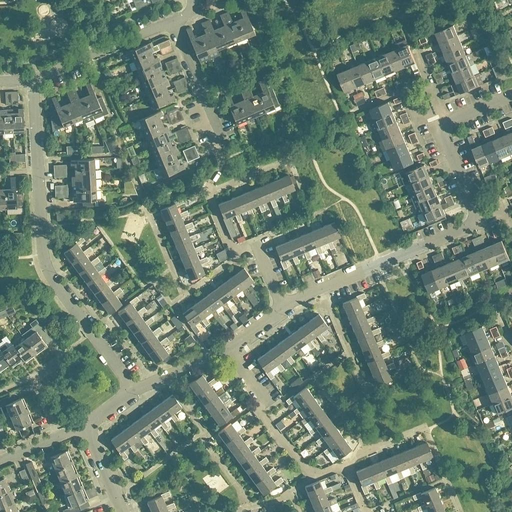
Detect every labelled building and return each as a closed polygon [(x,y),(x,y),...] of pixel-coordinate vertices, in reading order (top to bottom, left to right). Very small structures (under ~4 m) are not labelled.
[(153,2),(157,0),(133,0),(136,8),(135,8),(136,9),(153,2)] [(255,34),(243,6),(238,8),(243,18),(237,20),(245,38),(255,34)] [(245,38),(237,20),(232,22),(228,12),(224,14),(236,42),(244,38),(245,38)] [(236,42),(224,14),(220,16),(224,26),(219,28),(226,46),(227,46),(236,42)] [(226,46),(219,28),(213,30),(209,20),(205,22),(217,50),(225,46),(226,46)] [(205,34),(200,36),(207,54),(210,59),(219,55),(217,50),(205,22),(201,24),(205,34)] [(457,36),(453,26),(453,25),(434,33),(435,34),(435,33),(439,43),(457,36)] [(210,59),(207,54),(200,36),(194,38),(190,28),(186,30),(200,63),(210,59)] [(461,46),(457,36),(439,43),(441,48),(443,53),(461,46)] [(171,45),(168,39),(157,44),(159,50),(171,45)] [(409,50),(409,48),(405,40),(395,44),(397,49),(404,67),(414,63),(415,63),(409,50)] [(151,53),(148,48),(152,47),(150,42),(129,51),(133,61),(151,53)] [(161,56),(173,51),(171,45),(159,50),(161,56)] [(448,63),(465,56),(461,46),(443,53),(448,63)] [(404,67),(397,49),(387,53),(394,71),(404,67)] [(158,61),(157,57),(153,59),(151,53),(133,61),(137,70),(158,61)] [(394,71),(387,53),(377,57),(384,75),(394,71)] [(465,56),(448,63),(452,73),(469,66),(474,64),(470,54),(465,56)] [(384,75),(377,57),(367,61),(374,79),(384,75)] [(167,69),(179,64),(176,58),(165,63),(167,69)] [(141,80),(162,71),(158,61),(137,70),(141,79),(141,80)] [(374,79),(367,61),(357,66),(364,84),(374,79)] [(181,70),(179,64),(167,69),(169,74),(181,70)] [(364,84),(357,66),(347,70),(354,88),(364,84)] [(474,76),(469,66),(452,73),(456,83),(474,76)] [(422,79),(419,72),(417,69),(413,71),(417,81),(422,79)] [(354,88),(347,70),(337,74),(336,74),(344,93),(345,92),(354,88)] [(145,89),(166,80),(162,71),(141,80),(145,89)] [(474,76),(456,83),(460,93),(483,84),(479,73),(474,76)] [(187,83),(184,77),(173,82),(175,88),(187,83)] [(167,91),(165,86),(168,84),(166,80),(145,89),(149,99),(167,91)] [(271,86),(266,88),(263,80),(258,82),(263,93),(258,95),(265,112),(279,106),(271,86)] [(101,97),(97,99),(90,83),(85,85),(90,95),(84,97),(94,120),(108,114),(101,97)] [(177,93),(189,88),(187,83),(175,88),(177,93)] [(265,112),(258,95),(252,97),(248,86),(244,88),(256,116),(265,112)] [(256,116),(244,88),(240,90),(244,100),(239,103),(246,120),(256,116)] [(94,120),(84,97),(79,99),(75,89),(71,91),(82,119),(84,124),(94,120)] [(82,119),(71,91),(66,93),(71,103),(65,105),(73,123),(82,119)] [(174,100),(172,95),(169,96),(167,91),(149,99),(153,108),(174,100)] [(246,120),(239,103),(234,105),(229,94),(225,96),(236,124),(246,120)] [(73,123),(65,105),(60,107),(56,97),(51,99),(63,127),(73,123)] [(392,112),(388,103),(388,102),(369,110),(370,110),(374,120),(392,112)] [(169,119),(181,114),(178,108),(166,113),(169,119)] [(14,133),(24,132),(22,109),(12,110),(13,136),(14,136),(14,133)] [(13,136),(12,110),(2,110),(3,133),(3,138),(12,137),(12,136),(13,136)] [(161,122),(159,117),(162,116),(160,111),(139,120),(143,130),(161,122)] [(392,112),(374,120),(369,122),(374,132),(378,130),(396,122),(392,112)] [(183,120),(181,114),(169,119),(171,125),(183,120)] [(168,130),(167,126),(163,128),(161,122),(143,130),(147,139),(168,130)] [(400,132),(396,122),(378,130),(382,140),(400,132)] [(177,138),(189,133),(186,127),(175,132),(177,138)] [(169,141),(172,140),(177,138),(175,132),(170,134),(168,130),(147,139),(151,149),(169,141)] [(404,142),(400,132),(382,140),(387,150),(404,142)] [(511,153),(511,132),(502,137),(509,154),(511,153)] [(179,143),(191,138),(189,133),(177,138),(179,143)] [(117,149),(112,137),(104,140),(109,152),(117,149)] [(509,154),(502,137),(496,139),(492,141),(499,159),(509,154)] [(155,158),(176,149),(172,140),(169,141),(151,149),(155,158)] [(499,159),(492,141),(482,145),(489,163),(496,160),(499,159)] [(409,153),(404,142),(387,150),(391,160),(409,153)] [(489,163),(482,145),(476,147),(474,142),(469,144),(471,149),(479,168),(480,167),(489,163)] [(197,152),(194,146),(182,151),(185,156),(197,152)] [(177,160),(175,155),(178,153),(176,149),(155,158),(159,168),(177,160)] [(199,157),(197,152),(185,156),(187,162),(199,157)] [(413,162),(409,153),(391,160),(395,169),(394,170),(395,171),(414,163),(413,162)] [(425,158),(423,153),(416,156),(418,161),(425,158)] [(94,170),(94,159),(71,160),(71,166),(75,165),(75,171),(94,170)] [(184,168),(182,164),(179,165),(177,160),(159,168),(163,177),(184,168)] [(428,175),(424,166),(424,165),(405,173),(406,173),(410,183),(428,175)] [(72,181),(95,180),(94,170),(75,171),(75,176),(71,177),(72,181)] [(281,195),(284,203),(289,201),(285,193),(295,190),(289,175),(277,180),(283,195),(281,195)] [(432,185),(431,183),(428,175),(410,183),(414,193),(432,185)] [(16,194),(15,178),(10,178),(10,189),(5,190),(6,209),(24,208),(23,194),(19,194),(16,194)] [(72,191),(76,191),(95,190),(95,180),(72,181),(72,186),(72,191)] [(270,200),(273,208),(277,206),(274,198),(281,195),(283,195),(277,180),(265,185),(271,200),(270,200)] [(258,205),(261,213),(265,211),(262,203),(270,200),(271,200),(265,185),(253,190),(259,204),(258,205)] [(432,185),(414,193),(410,195),(414,205),(436,195),(432,185)] [(94,201),(96,201),(95,190),(76,191),(72,191),(73,202),(82,201),(82,208),(95,207),(94,201)] [(246,210),(249,217),(254,216),(250,208),(258,205),(259,204),(253,190),(242,195),(248,209),(246,210)] [(234,215),(238,222),(242,221),(239,213),(246,210),(248,209),(242,195),(230,200),(236,214),(234,215)] [(440,205),(436,195),(414,205),(418,215),(423,213),(440,205)] [(160,209),(165,221),(180,215),(179,214),(176,206),(184,203),(182,199),(174,202),(174,203),(160,209)] [(223,219),(231,238),(237,235),(230,217),(234,215),(236,214),(230,200),(218,205),(224,219),(223,219)] [(446,203),(440,205),(423,213),(427,222),(426,222),(427,223),(445,215),(444,215),(442,210),(448,208),(446,203)] [(269,210),(263,212),(265,218),(271,216),(269,210)] [(165,221),(170,233),(185,227),(184,226),(181,218),(188,215),(187,211),(179,214),(180,215),(165,221)] [(401,224),(403,230),(409,228),(407,222),(401,224)] [(170,233),(175,245),(190,239),(189,237),(186,230),(193,227),(192,223),(184,226),(185,227),(170,233)] [(327,243),(330,250),(331,250),(334,249),(331,241),(340,237),(334,223),(322,228),(328,242),(327,243)] [(315,247),(318,255),(319,255),(322,253),(319,246),(327,243),(328,242),(322,228),(310,232),(316,247),(315,247)] [(303,252),(306,260),(311,258),(308,250),(315,247),(316,247),(310,232),(299,237),(305,252),(303,252)] [(175,245),(180,256),(194,250),(194,249),(191,242),(198,238),(196,234),(189,237),(190,239),(175,245)] [(64,252),(71,263),(84,253),(83,252),(78,246),(85,241),(82,237),(75,242),(76,243),(64,252)] [(291,257),(295,265),(299,263),(296,255),(303,252),(305,252),(299,237),(287,242),(293,256),(291,257)] [(509,259),(502,241),(501,241),(491,246),(499,263),(509,259)] [(280,261),(283,270),(287,268),(284,260),(291,257),(293,256),(287,242),(275,247),(281,261),(280,261)] [(180,256),(185,268),(199,262),(199,260),(196,253),(203,250),(201,246),(194,249),(194,250),(180,256)] [(499,263),(491,246),(481,250),(489,267),(499,263)] [(71,263),(79,273),(91,263),(90,262),(85,255),(92,251),(89,247),(83,252),(84,253),(71,263)] [(489,267),(481,250),(471,254),(479,272),(489,267)] [(479,272),(471,254),(461,258),(469,276),(479,272)] [(79,273),(86,283),(99,274),(98,272),(93,266),(100,261),(97,257),(90,262),(91,263),(79,273)] [(185,268),(190,280),(204,274),(200,265),(208,262),(206,257),(199,260),(199,262),(185,268)] [(469,276),(461,258),(451,262),(459,280),(469,276)] [(459,280),(451,262),(441,267),(449,284),(459,280)] [(86,283),(94,293),(106,284),(105,282),(101,276),(107,271),(104,267),(98,272),(99,274),(86,283)] [(449,284),(441,267),(431,271),(439,289),(449,284)] [(241,290),(253,306),(258,302),(251,293),(250,294),(245,287),(253,281),(244,269),(233,277),(242,289),(241,290)] [(318,269),(312,272),(315,280),(321,277),(321,276),(318,269)] [(439,289),(431,271),(422,275),(421,275),(429,293),(439,289)] [(305,286),(314,281),(311,275),(302,279),(305,286)] [(231,297),(236,304),(240,301),(235,295),(241,290),(242,289),(233,277),(223,284),(232,297),(231,297)] [(94,293),(101,303),(114,294),(113,293),(108,286),(115,281),(112,278),(105,282),(106,284),(94,293)] [(505,279),(495,283),(496,285),(498,289),(507,285),(506,281),(505,279)] [(221,305),(226,312),(227,311),(229,309),(224,302),(231,297),(232,297),(223,284),(212,292),(222,304),(221,305)] [(101,303),(109,314),(121,304),(116,296),(122,291),(119,288),(113,293),(114,294),(101,303)] [(210,312),(215,319),(219,316),(214,310),(221,305),(222,304),(212,292),(202,299),(212,312),(210,312)] [(342,304),(347,316),(361,310),(361,308),(358,301),(365,297),(363,293),(355,297),(356,298),(342,304)] [(118,312),(125,322),(138,313),(137,312),(132,305),(139,300),(136,297),(129,302),(130,303),(118,312)] [(200,320),(205,327),(209,324),(204,317),(210,312),(212,312),(202,299),(192,306),(202,319),(200,320)] [(347,316),(352,327),(366,321),(365,319),(362,312),(370,309),(368,305),(361,308),(361,310),(347,316)] [(190,327),(195,334),(199,331),(194,325),(200,320),(202,319),(192,306),(182,314),(191,326),(190,327)] [(125,322),(133,333),(145,323),(144,322),(140,316),(146,311),(144,307),(137,312),(138,313),(125,322)] [(316,336),(321,342),(324,340),(319,333),(327,327),(318,314),(308,322),(317,335),(316,336)] [(175,315),(169,319),(173,323),(178,319),(175,315)] [(352,327),(357,339),(371,333),(370,331),(367,324),(375,321),(373,316),(365,319),(366,321),(352,327)] [(133,333),(140,343),(153,334),(152,332),(147,326),(154,321),(151,317),(144,322),(145,323),(133,333)] [(51,339),(36,320),(30,324),(32,327),(21,335),(24,339),(24,340),(35,355),(37,355),(35,353),(43,347),(45,349),(47,347),(45,344),(51,339)] [(306,343),(310,350),(314,347),(309,340),(316,336),(317,335),(308,322),(298,330),(307,342),(306,343)] [(486,336),(482,327),(483,327),(482,326),(464,334),(465,334),(469,344),(486,336)] [(140,343),(148,353),(160,344),(159,342),(155,336),(161,331),(159,327),(152,332),(153,334),(140,343)] [(357,339),(362,351),(376,345),(375,343),(372,335),(380,332),(378,328),(370,331),(371,333),(357,339)] [(295,351),(300,357),(304,355),(299,348),(306,343),(307,342),(298,330),(287,337),(297,350),(295,351)] [(490,346),(486,336),(469,344),(473,354),(490,346)] [(148,353),(156,364),(168,354),(162,346),(169,341),(166,337),(159,342),(160,344),(148,353)] [(285,358),(290,365),(294,362),(289,356),(295,351),(297,350),(287,337),(277,345),(287,357),(285,358)] [(35,355),(24,340),(14,347),(12,344),(11,345),(22,360),(23,360),(25,363),(26,363),(24,361),(33,354),(34,356),(35,355)] [(362,351),(367,363),(381,357),(380,354),(377,347),(385,344),(384,342),(383,340),(375,343),(376,345),(362,351)] [(22,360),(11,345),(7,348),(5,345),(0,348),(0,351),(10,365),(12,368),(13,367),(12,366),(20,360),(21,361),(22,360)] [(275,366),(280,372),(284,370),(279,363),(285,358),(287,357),(277,345),(267,352),(277,365),(275,366)] [(494,356),(490,346),(473,354),(477,364),(494,356)] [(0,369),(7,365),(8,366),(10,365),(0,351),(0,369)] [(367,363),(372,374),(386,368),(385,366),(382,359),(390,356),(388,351),(380,354),(381,357),(367,363)] [(265,373),(270,380),(274,377),(269,371),(275,366),(277,365),(267,352),(257,360),(266,372),(265,373)] [(499,367),(496,360),(494,356),(477,364),(481,374),(499,367)] [(457,361),(456,362),(459,367),(466,364),(464,359),(457,361)] [(320,362),(314,366),(318,371),(323,366),(320,362)] [(372,374),(376,386),(391,380),(387,370),(394,367),(393,363),(385,366),(386,368),(372,374)] [(503,377),(499,367),(481,374),(485,384),(503,377)] [(189,384),(196,395),(209,385),(210,387),(217,382),(214,378),(207,383),(201,375),(189,384)] [(507,387),(503,377),(485,384),(490,394),(507,387)] [(303,382),(299,378),(294,381),(298,386),(303,382)] [(196,395),(204,405),(217,396),(217,397),(224,392),(221,388),(215,393),(210,387),(209,385),(196,395)] [(511,397),(507,387),(490,394),(494,404),(511,397)] [(300,406),(301,408),(313,398),(305,388),(293,397),(293,396),(285,401),(288,405),(295,400),(300,406)] [(169,416),(174,423),(178,420),(173,413),(181,407),(172,395),(161,403),(171,415),(169,416)] [(25,409),(21,400),(24,399),(23,398),(13,402),(10,396),(0,400),(0,407),(0,408),(5,420),(10,418),(28,411),(27,408),(25,409)] [(204,405),(211,415),(224,406),(225,407),(232,402),(231,401),(229,398),(222,403),(217,397),(217,396),(204,405)] [(511,398),(511,397),(494,404),(496,408),(498,413),(497,414),(498,414),(511,408),(511,398)] [(307,416),(308,418),(321,408),(313,398),(301,408),(300,406),(293,411),(296,415),(302,410),(307,416)] [(159,424),(164,430),(168,427),(163,421),(169,416),(171,415),(161,403),(151,410),(160,423),(159,424)] [(211,415),(219,425),(231,417),(232,418),(239,412),(236,409),(230,414),(225,407),(224,406),(211,415)] [(315,427),(316,428),(328,418),(321,408),(308,418),(307,416),(300,421),(303,425),(310,420),(315,427)] [(149,431),(154,438),(157,435),(158,435),(153,428),(159,424),(160,423),(151,410),(141,418),(150,430),(149,431)] [(31,423),(27,414),(29,413),(28,411),(10,418),(16,431),(34,423),(33,422),(31,423)] [(139,439),(144,445),(147,442),(142,436),(149,431),(150,430),(141,418),(131,425),(140,438),(139,439)] [(322,437),(323,438),(336,429),(328,418),(316,428),(315,427),(308,432),(311,435),(317,430),(322,437)] [(281,420),(275,425),(280,430),(284,427),(284,425),(281,420)] [(218,433),(225,444),(238,435),(239,436),(245,431),(243,427),(236,432),(230,424),(218,433)] [(129,446),(134,453),(137,450),(132,443),(139,439),(140,438),(131,425),(121,433),(130,445),(129,446)] [(330,447),(331,448),(343,439),(336,429),(323,438),(322,437),(315,442),(318,446),(325,441),(330,447)] [(118,453),(123,460),(127,457),(122,451),(129,446),(130,445),(121,433),(110,440),(119,452),(118,453)] [(225,444),(233,454),(245,445),(246,446),(253,441),(250,437),(244,442),(239,436),(238,435),(225,444)] [(332,451),(338,458),(351,449),(343,439),(331,448),(330,447),(323,452),(324,453),(326,456),(332,451)] [(419,462),(422,470),(426,468),(423,460),(432,457),(426,442),(414,447),(420,462),(419,462)] [(233,454),(240,464),(253,455),(254,456),(260,451),(260,450),(258,447),(251,452),(246,446),(245,445),(233,454)] [(407,467),(410,475),(414,473),(411,465),(419,462),(420,462),(414,447),(402,452),(409,466),(407,467)] [(70,462),(66,452),(68,451),(68,450),(50,458),(55,471),(73,463),(72,461),(70,462)] [(395,472),(398,480),(403,478),(400,470),(407,467),(409,466),(402,452),(391,457),(397,471),(395,472)] [(240,464),(248,474),(261,465),(261,466),(268,461),(265,458),(259,463),(254,456),(253,455),(240,464)] [(384,477),(387,484),(388,484),(391,483),(388,475),(395,472),(397,471),(391,457),(379,462),(385,476),(384,477)] [(37,476),(31,462),(25,465),(31,478),(37,476)] [(372,482),(375,489),(380,488),(376,480),(384,477),(385,476),(379,462),(367,467),(374,481),(372,482)] [(75,474),(71,464),(73,463),(55,471),(60,483),(78,475),(77,473),(75,474)] [(248,474),(255,484),(268,475),(269,476),(275,471),(273,468),(266,473),(261,466),(261,465),(248,474)] [(360,486),(364,494),(368,492),(365,485),(372,482),(374,481),(367,467),(355,472),(361,486),(360,486)] [(29,482),(24,470),(18,472),(24,484),(29,482)] [(433,474),(425,477),(428,484),(436,481),(433,474)] [(80,486),(76,477),(78,476),(78,475),(60,483),(65,495),(83,488),(82,485),(80,486)] [(255,484),(263,495),(275,486),(276,487),(283,482),(280,478),(274,483),(269,476),(268,475),(255,484)] [(42,489),(37,476),(31,478),(36,492),(42,489)] [(0,494),(9,491),(3,479),(0,480),(0,494)] [(304,487),(309,499),(324,493),(324,494),(332,491),(331,489),(330,487),(322,490),(319,481),(304,487)] [(339,483),(330,487),(331,489),(332,491),(341,487),(339,483)] [(388,484),(387,484),(393,499),(397,497),(391,483),(388,484)] [(78,505),(89,500),(87,498),(85,499),(81,489),(83,488),(65,495),(70,508),(62,511),(76,511),(80,511),(78,505)] [(151,511),(156,511),(166,508),(166,506),(162,499),(170,495),(167,488),(159,491),(161,496),(147,502),(151,511)] [(439,499),(434,488),(421,493),(420,492),(412,496),(414,500),(421,497),(425,504),(425,505),(439,499)] [(48,502),(42,489),(36,492),(42,505),(48,502)] [(0,509),(14,503),(9,491),(0,494),(0,509)] [(309,499),(314,510),(329,504),(329,506),(337,503),(336,501),(335,498),(327,502),(324,494),(324,493),(309,499)] [(427,511),(441,511),(444,511),(439,499),(425,505),(425,504),(417,507),(419,511),(426,508),(427,511)] [(0,511),(17,511),(14,503),(0,509),(0,511)] [(156,511),(167,511),(167,510),(175,507),(173,503),(166,506),(166,508),(156,511)]
